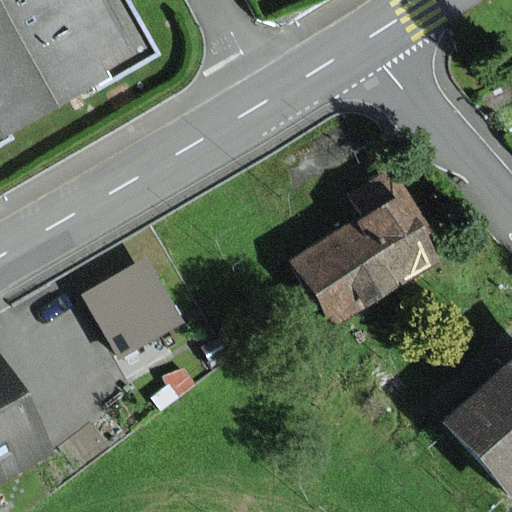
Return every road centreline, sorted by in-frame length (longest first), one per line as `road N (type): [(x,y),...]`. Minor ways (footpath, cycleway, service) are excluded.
road 1 (tertiary): [(0,256),(269,101)]
road 2 (residential): [(367,40),(511,210)]
